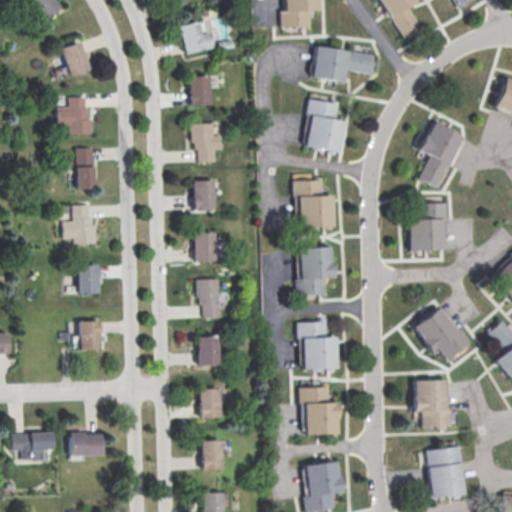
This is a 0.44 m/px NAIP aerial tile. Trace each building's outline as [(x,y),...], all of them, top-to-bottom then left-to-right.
[(53,0),(30,0),(31,16),(54,16),(53,0)] [(175,24),(181,52),(207,46),(204,31),(197,32),(194,20),(175,24)] [(63,73),(82,69),(77,42),(58,45),(63,73)] [(342,69),(369,72),(372,53),(313,45),(309,76),(340,80),(342,69)] [(183,75),(204,75),(205,103),(184,104),(183,75)] [(491,109),(511,114),(511,80),(500,77),(491,109)] [(67,133),(85,132),(84,95),(65,96),(65,105),(53,106),(53,123),(66,122),(67,133)] [(340,120),(332,119),(334,102),(307,98),(301,146),(336,150),(340,120)] [(416,149),(427,153),(416,178),(435,186),(457,133),(429,121),(416,149)] [(185,123),(208,122),(208,134),(216,134),(216,148),(208,148),(208,161),(192,162),(192,149),(189,149),(188,138),(186,138),(185,123)] [(72,147),(73,165),(88,164),(87,146),(72,147)] [(73,187),(89,187),(89,165),(73,165),(73,187)] [(187,179),(208,178),(209,207),(188,207),(187,179)] [(329,225),(328,194),(293,195),(294,226),(329,225)] [(405,218),(405,249),(439,248),(439,219),(443,219),(442,201),(418,202),(418,218),(405,218)] [(88,242),(87,203),(68,203),(69,220),(58,220),(59,237),(70,236),(70,242),(88,242)] [(188,231),(209,230),(209,259),(189,259),(188,231)] [(293,294),(322,293),(321,276),(329,276),(327,245),(295,247),(296,278),(292,278),(293,294)] [(511,298),(511,259),(510,257),(488,278),(509,301),(511,298)] [(74,292),(94,292),(93,263),(73,264),(74,292)] [(191,278),(213,278),(214,317),(197,317),(197,304),(194,304),(194,293),(191,293),(191,278)] [(465,341),(437,304),(409,326),(428,350),(434,346),(443,358),(465,341)] [(96,348),(95,319),(75,320),(76,348),(96,348)] [(490,358),(510,382),(511,380),(511,335),(498,319),(483,331),(500,350),(490,358)] [(299,338),(300,368),(333,367),(332,336),(323,336),(322,320),(293,321),(294,338),(299,338)] [(192,336),(212,335),(213,364),(192,365),(192,336)] [(442,378),(409,379),(410,416),(418,416),(419,426),(449,425),(449,422),(454,422),(454,415),(443,415),(442,378)] [(295,386),(295,402),(302,402),(302,433),(334,433),(334,400),(325,400),(325,386),(295,386)] [(193,388),(214,388),(214,416),(194,417),(193,388)] [(25,431),(47,430),(48,448),(7,450),(6,433),(25,432),(25,431)] [(98,453),(97,431),(65,432),(66,459),(79,459),(79,454),(98,453)] [(195,441),(215,440),(216,469),(195,469),(195,441)] [(427,497),(460,493),(455,445),(422,448),(427,497)] [(298,464),(304,510),(331,507),(329,492),(338,491),(334,459),(298,464)] [(196,511),(196,493),(216,492),(216,511),(196,511)] [(497,511),(511,511),(511,496),(498,495),(497,511)]
